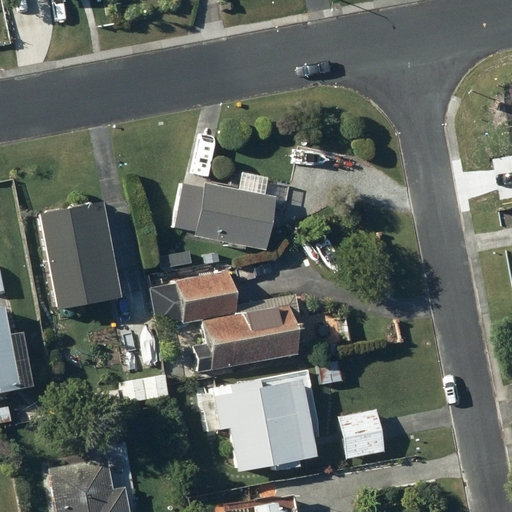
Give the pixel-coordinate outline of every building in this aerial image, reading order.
[(272,194),(203,182),(203,186),(178,182),(170,226),(194,230),(193,235),(225,240),(224,244),(243,248),(243,246),(263,249),(272,194)] [(35,212),(54,308),(119,295),(101,199),(35,212)] [(199,317),(204,344),(191,346),(196,372),(300,353),(294,320),(299,320),(294,293),(234,303),(228,273),(149,287),(155,325),(199,317)] [(0,305),(0,391),(18,388),(3,305),(0,305)] [(154,348),(139,350),(142,369),(157,367),(154,348)] [(334,360),(313,363),(317,384),(338,381),(334,360)] [(199,399),(204,430),(230,427),(236,470),(272,465),(273,469),(297,465),(296,458),(314,455),(302,379),(259,385),(258,380),(209,388),(211,397),(199,399)] [(166,403),(149,404),(150,421),(167,420),(166,403)] [(373,409),(336,417),(345,458),(381,451),(373,409)] [(48,469),(55,511),(128,511),(123,486),(111,489),(106,458),(48,469)] [(284,511),(283,507),(275,508),(273,499),(251,504),(252,511),(284,511)]
